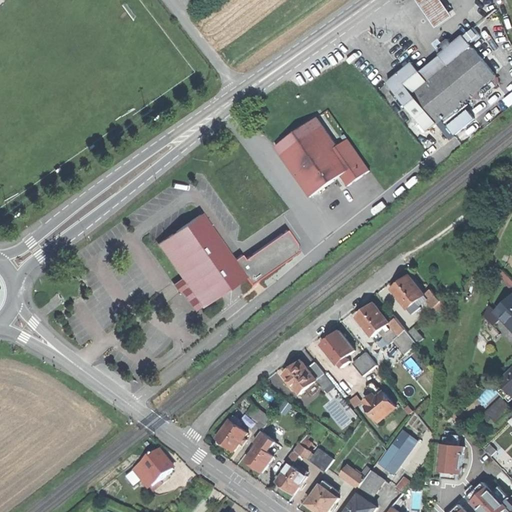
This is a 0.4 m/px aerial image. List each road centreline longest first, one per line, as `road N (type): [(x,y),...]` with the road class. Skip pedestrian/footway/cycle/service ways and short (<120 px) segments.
road 1 (residential): [(400,262),(267,362),(184,445)]
road 2 (secondary): [(14,282),(220,108)]
road 3 (secondary): [(220,108),(0,257)]
road 4 (track): [(511,208),(443,414)]
road 5 (secondary): [(374,0),(220,108)]
road 6 (tertiary): [(184,445),(67,359)]
road 7 (track): [(511,187),(400,262)]
road 8 (residential): [(443,414),(469,436),(475,462),(466,486),(437,511)]
